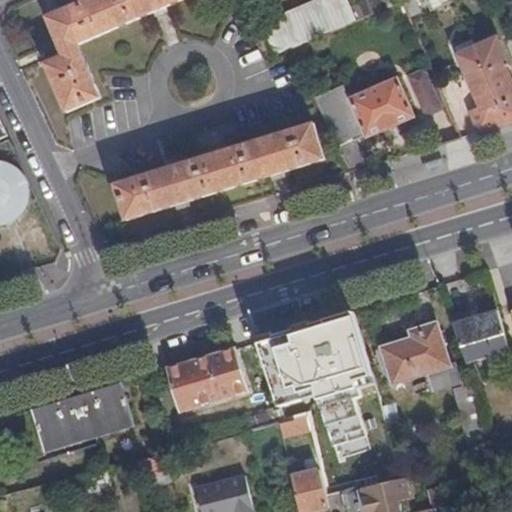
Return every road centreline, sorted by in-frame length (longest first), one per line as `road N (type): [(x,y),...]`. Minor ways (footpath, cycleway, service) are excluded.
road 1 (primary): [(0,374),(511,218)]
road 2 (primary): [(511,168),(104,295)]
road 3 (residential): [(0,70),(104,295)]
